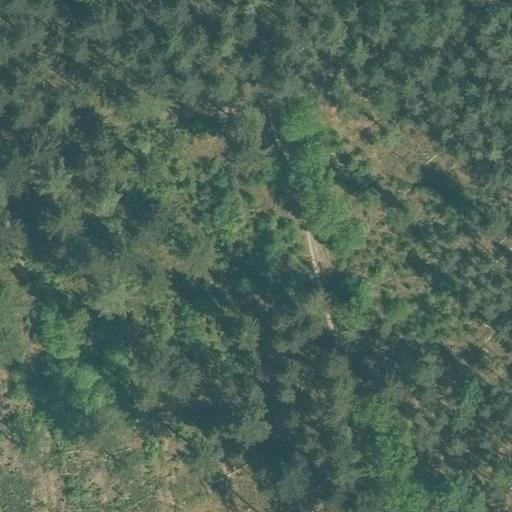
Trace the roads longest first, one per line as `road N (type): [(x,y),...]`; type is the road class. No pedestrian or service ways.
road 1 (track): [(284,150),(386,511)]
road 2 (track): [(0,134),(229,107),(259,113),(284,150)]
